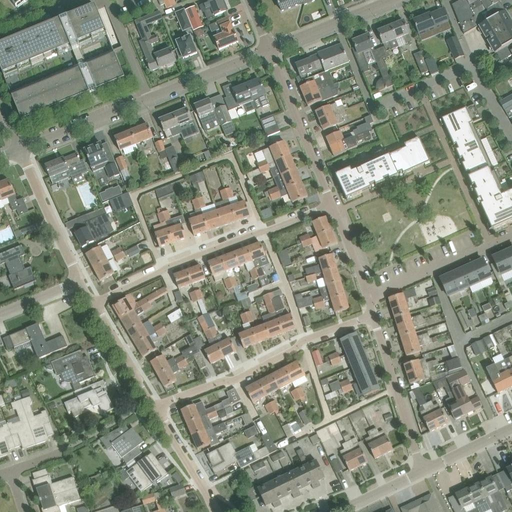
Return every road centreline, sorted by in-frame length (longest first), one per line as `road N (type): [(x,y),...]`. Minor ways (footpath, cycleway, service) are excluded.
road 1 (residential): [(94,301),(333,205)]
road 2 (residential): [(152,404),(375,320)]
road 3 (residential): [(333,205),(270,50)]
road 4 (residential): [(423,470),(375,320)]
road 5 (residential): [(367,295),(511,234)]
road 6 (residential): [(82,282),(19,153)]
road 7 (unclassified): [(19,153),(148,99)]
road 8 (unclassified): [(270,50),(396,0)]
road 9 (unclassified): [(148,99),(270,50)]
road 10 (residential): [(218,511),(152,404)]
